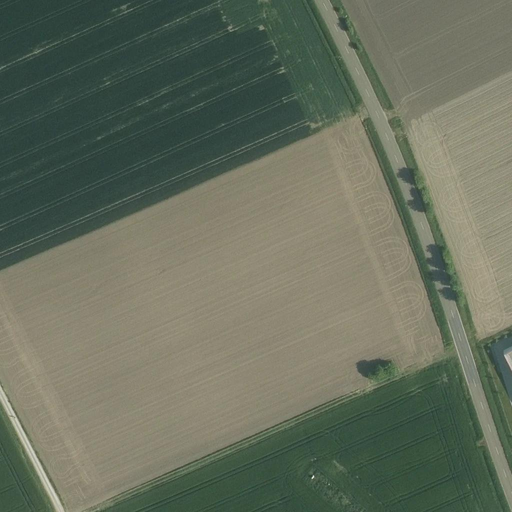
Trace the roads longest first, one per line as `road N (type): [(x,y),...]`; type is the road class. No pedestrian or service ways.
road 1 (tertiary): [(321,0),(404,181),(511,493)]
road 2 (track): [(463,347),(85,511)]
road 3 (track): [(0,389),(61,511)]
